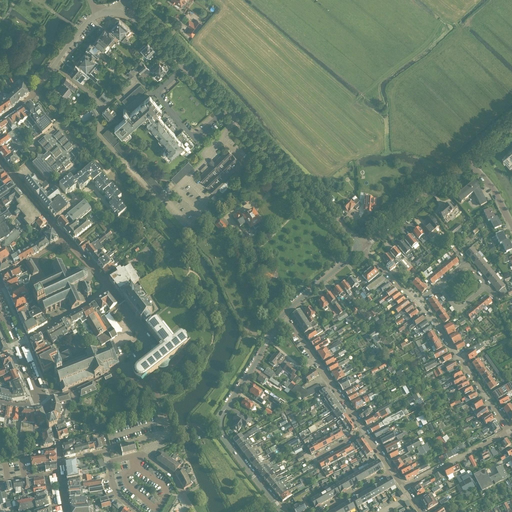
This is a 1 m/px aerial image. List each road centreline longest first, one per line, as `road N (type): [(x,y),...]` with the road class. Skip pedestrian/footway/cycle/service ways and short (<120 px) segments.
road 1 (tertiary): [(360,249),(135,16)]
road 2 (residential): [(508,431),(416,303)]
road 3 (residential): [(363,431),(283,314)]
road 4 (residential): [(360,249),(467,160)]
road 5 (residential): [(109,289),(152,345),(129,364),(130,378),(153,384)]
road 6 (tertiary): [(220,432),(223,410),(283,314)]
